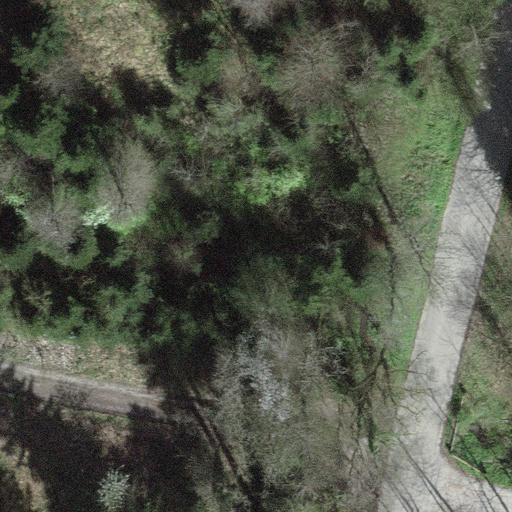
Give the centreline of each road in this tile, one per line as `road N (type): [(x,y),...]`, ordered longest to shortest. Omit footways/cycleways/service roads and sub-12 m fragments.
road 1 (unclassified): [(396,511),(511,31)]
road 2 (track): [(0,372),(407,462)]
